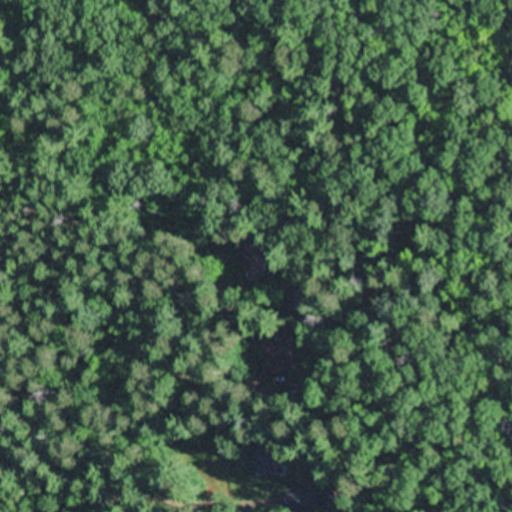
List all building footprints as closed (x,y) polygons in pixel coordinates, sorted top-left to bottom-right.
[(267,273),(248,274),(245,246),(265,244),(267,273)] [(306,312),(290,314),(288,293),(304,291),(306,312)] [(294,371),(271,373),(268,336),(292,334),(294,371)] [(278,448),(278,476),(259,476),(259,460),(249,460),(249,448),(278,448)] [(308,492),(319,492),(319,509),(290,508),(290,491),(296,492),(296,486),(308,486),(308,492)]
